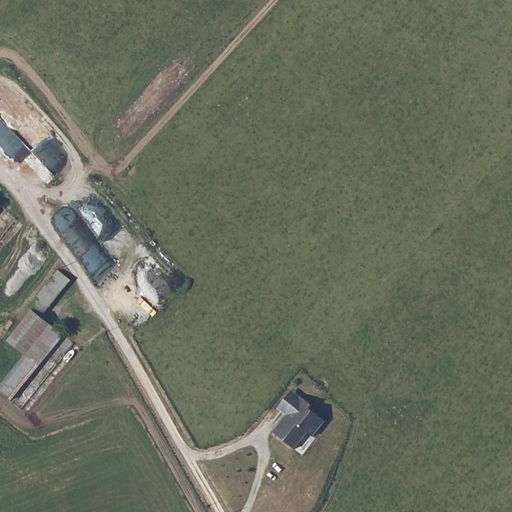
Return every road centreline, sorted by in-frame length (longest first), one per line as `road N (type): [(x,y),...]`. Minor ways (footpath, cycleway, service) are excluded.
road 1 (unclassified): [(0,163),(61,245),(220,511)]
road 2 (track): [(185,453),(214,454),(260,438),(263,459),(246,511)]
